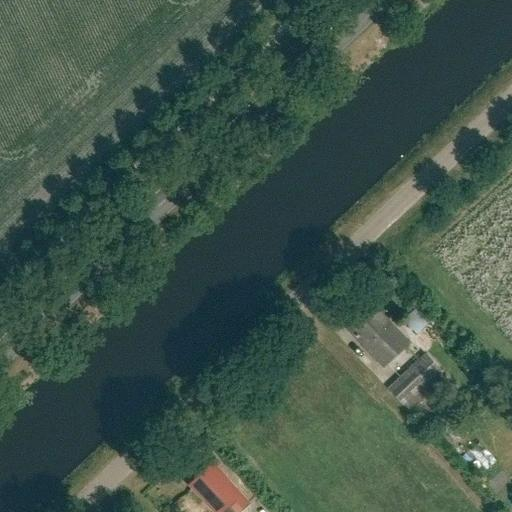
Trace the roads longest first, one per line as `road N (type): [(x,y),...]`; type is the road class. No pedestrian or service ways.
road 1 (unclassified): [(73,511),(511,96)]
road 2 (tertiary): [(379,0),(0,356)]
